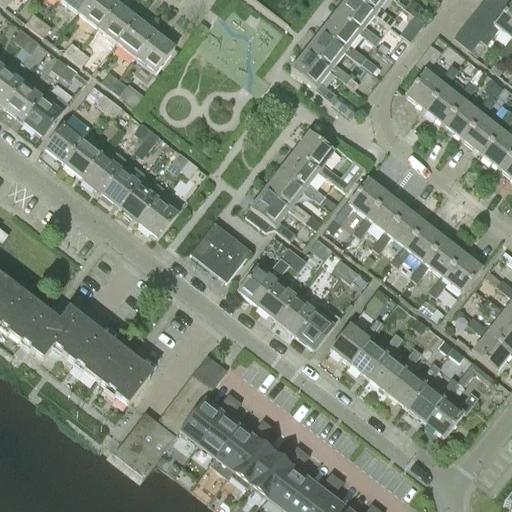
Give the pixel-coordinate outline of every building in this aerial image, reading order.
[(9,0),(0,0),(0,8),(4,12),(12,2),(9,0)] [(78,17),(91,0),(61,0),(59,2),(78,17)] [(97,32),(117,6),(109,0),(91,0),(78,17),(97,32)] [(363,31),(373,19),(374,17),(352,0),(346,0),(334,16),(359,36),(357,38),(373,50),(379,43),(363,31)] [(378,12),(387,0),(352,0),(374,17),(373,19),(389,31),(394,24),(378,12)] [(402,0),(388,0),(403,12),(409,5),(402,0)] [(499,22),(506,13),(488,0),(485,0),(480,7),(499,22)] [(511,5),(511,4),(506,0),(488,0),(506,13),(511,5)] [(412,2),(405,11),(415,19),(422,10),(412,2)] [(511,44),(511,43),(511,5),(506,13),(499,22),(493,30),(490,28),(490,29),(483,38),(478,43),(484,48),(496,33),(509,43),(511,44)] [(116,47),(136,21),(117,6),(97,32),(116,47)] [(493,30),(499,22),(480,7),(473,16),(490,29),(490,28),(493,30)] [(348,49),(357,38),(359,36),(334,16),(319,35),(344,55),(343,57),(358,69),(364,62),(348,49)] [(483,38),(490,29),(473,16),(466,24),(483,38)] [(34,35),(42,25),(32,17),(24,28),(34,35)] [(413,20),(406,29),(415,37),(423,27),(413,20)] [(135,61),(155,36),(136,21),(116,47),(135,61)] [(476,46),(478,43),(483,38),(466,24),(459,33),(476,46)] [(42,25),(34,35),(43,42),(51,31),(42,25)] [(469,56),(476,46),(459,33),(452,42),(469,56)] [(21,51),(29,41),(20,34),(12,44),(21,51)] [(334,68),(343,57),(344,55),(319,35),(304,54),(330,74),(328,76),(344,88),(350,81),(334,68)] [(154,77),(157,73),(175,51),(155,36),(135,61),(154,77)] [(29,41),(21,51),(30,58),(38,48),(29,41)] [(511,43),(511,44),(509,43),(497,58),(503,63),(511,52),(511,43)] [(72,64),(80,54),(71,47),(63,57),(72,64)] [(80,54),(72,64),(80,71),(89,61),(80,54)] [(328,76),(330,74),(304,54),(289,73),(315,93),(313,95),(329,107),(335,100),(319,87),(328,76)] [(376,71),(365,62),(360,69),(371,78),(376,71)] [(59,81),(67,70),(58,63),(50,74),(59,81)] [(442,89),(444,91),(457,75),(449,69),(437,85),(423,74),(403,99),(422,114),(442,89)] [(76,76),(72,73),(67,70),(59,81),(68,87),(76,76)] [(24,87),(6,73),(5,72),(0,78),(0,110),(4,113),(24,87)] [(110,94),(118,84),(109,76),(100,87),(110,94)] [(482,93),(494,103),(502,93),(490,83),(482,93)] [(118,84),(110,94),(118,101),(127,91),(118,84)] [(461,103),(463,105),(475,89),(469,84),(456,100),(444,91),(442,89),(422,114),(440,129),(461,103)] [(43,102),(42,101),(41,101),(24,87),(4,113),(22,128),(43,102)] [(62,117),(61,116),(67,108),(48,93),(42,101),(43,102),(22,128),(41,143),(62,117)] [(104,116),(112,106),(103,98),(95,109),(104,116)] [(480,118),(482,120),(495,104),(488,99),(475,115),(463,105),(461,103),(440,129),(460,144),(480,118)] [(112,106),(104,116),(113,123),(121,112),(112,106)] [(498,133),(501,135),(511,120),(511,118),(506,114),(494,130),(482,120),(480,118),(460,144),(478,159),(498,133)] [(62,169),(82,143),(63,128),(43,154),(62,169)] [(142,145),(150,135),(141,128),(133,138),(142,145)] [(511,154),(511,143),(501,135),(498,133),(478,159),(497,174),(511,154)] [(150,135),(142,145),(151,152),(159,142),(150,135)] [(319,175),(318,177),(334,189),(339,183),(323,170),(334,156),(308,136),(293,155),(319,175)] [(81,184),(101,158),(82,143),(62,169),(81,184)] [(511,154),(497,174),(511,185),(511,154)] [(308,189),(318,177),(319,175),(293,155),(279,174),(304,194),(302,196),(319,208),(324,202),(308,189)] [(180,175),(188,165),(179,157),(171,168),(180,175)] [(120,173),(119,172),(101,158),(81,184),(100,199),(120,173)] [(139,188),(138,187),(145,179),(126,165),(120,173),(100,199),(119,214),(139,188)] [(188,165),(180,175),(189,182),(197,171),(188,165)] [(345,198),(364,173),(353,165),(335,189),(345,198)] [(293,208),(302,196),(304,194),(279,174),(264,193),(289,213),(288,214),(305,227),(310,221),(293,208)] [(366,224),(385,198),(366,183),(346,208),(345,207),(332,223),(340,229),(352,213),(363,222),(366,224)] [(138,229),(158,203),(139,188),(119,214),(138,229)] [(278,227),(288,214),(289,213),(264,193),(249,213),(249,214),(244,222),(264,237),(273,235),(289,247),(295,240),(278,227)] [(386,239),(406,214),(385,198),(366,224),(363,222),(351,238),(358,243),(370,227),(384,238),(386,239)] [(158,203),(138,229),(157,244),(177,218),(158,203)] [(404,254),(424,228),(406,214),(386,239),(384,238),(371,254),(377,258),(390,242),(402,252),(404,254)] [(250,257),(213,228),(188,259),(225,288),(250,257)] [(423,268),(443,242),(424,228),(404,254),(402,252),(390,268),(397,273),(409,257),(421,266),(423,268)] [(443,283),(463,257),(443,242),(423,268),(421,266),(408,282),(416,288),(428,272),(440,281),(443,283)] [(288,269),(288,270),(296,260),(287,253),(279,263),(279,262),(266,279),(256,271),(235,298),(255,313),(276,286),(275,285),(288,269)] [(443,283),(440,281),(428,298),(435,303),(447,287),(461,298),(481,272),(463,257),(443,283)] [(296,260),(288,270),(297,277),(305,267),(296,260)] [(340,281),(348,271),(339,264),(331,274),(340,281)] [(348,271),(340,281),(348,288),(356,277),(348,271)] [(511,292),(502,285),(496,291),(511,303),(502,316),(501,318),(511,327),(511,292)] [(0,331),(43,365),(53,352),(128,409),(150,381),(74,322),(64,335),(0,286),(0,331)] [(274,327),(295,300),(276,286),(255,313),(274,327)] [(293,342),(314,315),(295,300),(274,327),(293,342)] [(511,327),(501,318),(502,316),(486,303),(481,310),(497,323),(488,335),(486,337),(511,357),(511,355),(511,327)] [(314,315),(293,342),(313,357),(334,330),(339,324),(319,308),(314,315)] [(486,337),(488,335),(471,322),(466,329),(482,342),(471,356),(496,376),(511,357),(486,337)] [(367,344),(369,345),(381,329),(374,323),(362,340),(348,329),(328,354),(348,369),(367,344)] [(386,359),(388,360),(401,344),(394,338),(381,354),(369,345),(367,344),(348,369),(367,384),(386,359)] [(405,373),(407,375),(420,358),(413,353),(400,369),(388,360),(386,359),(367,384),(386,399),(405,373)] [(207,360),(200,369),(218,384),(225,375),(207,360)] [(425,388),(427,389),(439,373),(431,367),(419,383),(407,375),(405,373),(386,399),(405,413),(425,388)] [(457,386),(463,391),(473,379),(487,390),(492,383),(472,367),(457,386)] [(200,369),(192,379),(211,394),(218,384),(200,369)] [(192,379),(185,388),(204,403),(211,394),(192,379)] [(444,402),(446,404),(458,388),(451,382),(438,398),(427,389),(425,388),(405,413),(423,428),(444,402)] [(185,388),(177,398),(196,413),(204,403),(185,388)] [(444,402),(423,428),(443,443),(463,418),(465,419),(477,403),(470,397),(458,413),(446,404),(444,402)] [(177,398),(170,408),(189,422),(196,413),(177,398)] [(227,398),(220,407),(226,412),(233,402),(227,398)] [(233,402),(226,412),(232,417),(240,407),(233,402)] [(204,404),(179,436),(196,449),(221,417),(204,404)] [(170,408),(163,417),(182,432),(189,422),(170,408)] [(163,417),(155,427),(174,441),(182,432),(163,417)] [(221,417),(196,449),(213,462),(238,430),(221,417)] [(145,418),(113,459),(142,482),(174,441),(155,427),(145,418)] [(261,424),(254,433),(260,438),(268,429),(261,424)] [(268,429),(260,438),(266,443),(274,433),(268,429)] [(213,462),(208,470),(226,484),(229,480),(256,445),(238,430),(213,462)] [(256,445),(229,480),(246,493),(249,490),(273,458),(256,445)] [(296,450),(288,460),(295,465),(302,455),(296,450)] [(302,455),(295,465),(301,469),(308,460),(302,455)] [(273,458),(249,490),(266,502),(290,471),(273,458)] [(290,471),(266,502),(278,511),(284,511),(307,484),(290,471)] [(330,477),(322,486),(329,491),(336,481),(330,477)] [(336,481),(329,491),(335,496),(342,486),(336,481)] [(307,484),(284,511),(311,511),(323,496),(307,484)] [(311,511),(340,511),(342,511),(323,496),(311,511)] [(511,511),(511,497),(502,510),(502,511),(507,511),(511,511)]
